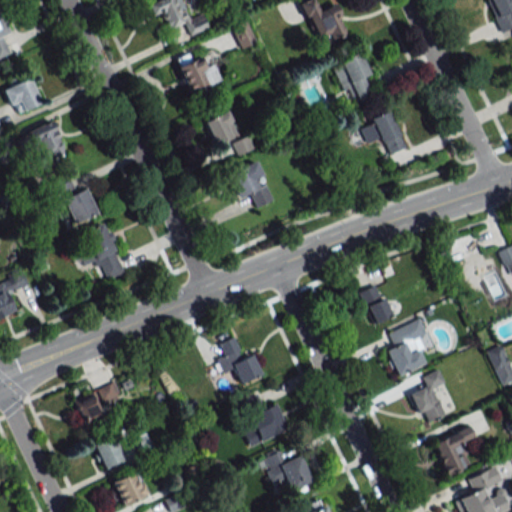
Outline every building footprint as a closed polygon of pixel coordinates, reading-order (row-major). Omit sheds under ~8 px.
[(186,35),(207,28),(201,12),(186,18),(180,0),(153,0),(145,3),(150,15),(159,12),(165,28),(182,22),(186,35)] [(304,0),(297,4),(319,47),(346,33),(331,4),(318,10),(313,0),(304,0)] [(511,0),(485,0),(497,32),(511,26),(511,0)] [(253,41),(246,23),(230,29),(237,48),(253,41)] [(188,94),(216,81),(203,55),(190,61),(186,53),(171,61),(188,94)] [(357,53),(330,64),(346,103),(373,91),(357,53)] [(13,115),(39,102),(27,77),(0,89),(13,115)] [(212,145),(236,134),(225,111),(202,122),(212,145)] [(402,147),(386,111),(357,124),(365,143),(376,138),(384,155),(402,147)] [(61,149),(49,120),(24,132),(37,160),(61,149)] [(236,155),(250,148),(245,137),(230,143),(236,155)] [(225,173),(235,198),(246,194),(252,208),(270,200),(261,179),(254,162),(225,173)] [(66,226),(94,213),(82,187),(73,191),(68,180),(49,189),(66,226)] [(123,271),(100,223),(70,238),(83,265),(93,260),(103,281),(123,271)] [(494,251),(508,286),(511,283),(511,245),(511,244),(494,251)] [(0,317),(13,311),(5,292),(26,283),(22,273),(0,282),(0,317)] [(356,293),(372,323),(389,315),(373,284),(356,293)] [(383,350),(394,375),(424,363),(414,338),(424,334),(417,319),(385,332),(391,346),(383,350)] [(250,353),(240,357),(232,337),(216,343),(220,355),(213,357),(220,374),(232,370),(237,383),(258,375),(250,353)] [(511,379),(511,375),(498,345),(484,351),(499,385),(511,379)] [(407,393),(420,425),(442,415),(431,389),(442,384),(436,369),(419,376),(424,386),(407,393)] [(118,396),(111,382),(94,389),(100,404),(118,396)] [(80,427),(101,420),(91,393),(71,401),(80,427)] [(248,414),(259,440),(284,429),(273,404),(248,414)] [(442,475),(468,467),(460,442),(471,438),(468,428),(430,440),(442,475)] [(90,446),(101,469),(121,459),(110,436),(90,446)] [(298,454),(283,460),(278,450),(259,458),(270,484),(282,479),(288,492),(310,483),(298,454)] [(500,511),(506,510),(500,494),(487,499),(482,487),(497,481),(492,468),(465,479),(471,492),(453,499),(458,511),(500,511)] [(120,506),(145,494),(133,470),(108,482),(120,506)] [(295,511),(326,511),(322,500),(295,510),(295,511)]
